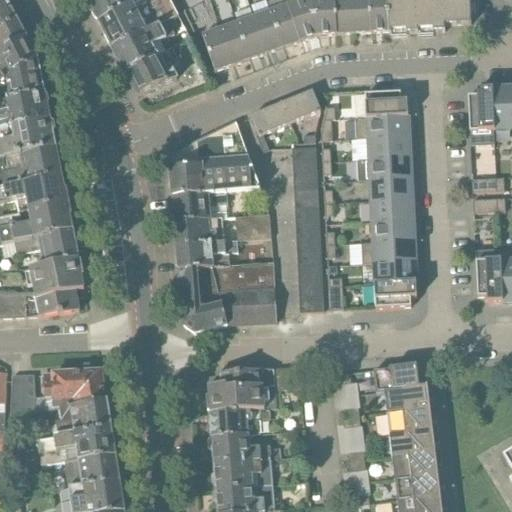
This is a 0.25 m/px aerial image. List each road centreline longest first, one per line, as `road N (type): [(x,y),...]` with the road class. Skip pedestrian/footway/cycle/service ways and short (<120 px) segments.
road 1 (residential): [(118,150),(318,67),(436,59)]
road 2 (residential): [(149,364),(442,344)]
road 3 (residential): [(442,344),(436,59)]
road 4 (residential): [(147,343),(131,188),(118,150)]
road 5 (residential): [(118,150),(46,0)]
road 6 (residential): [(162,511),(149,364)]
road 7 (residential): [(0,350),(147,343)]
